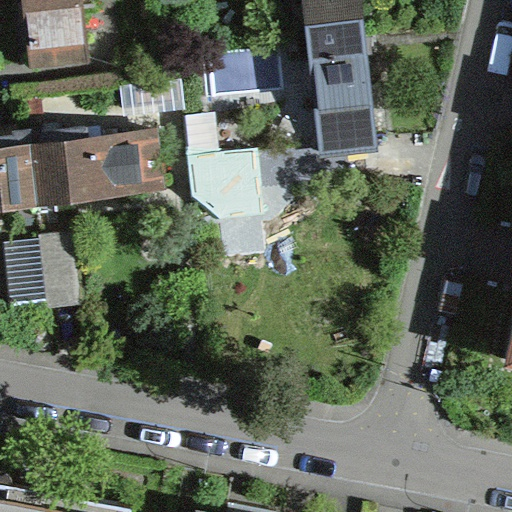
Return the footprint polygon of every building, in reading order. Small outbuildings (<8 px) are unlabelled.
[(25,0),(32,61),(85,55),(81,3),(88,3),(88,0),(25,0)] [(305,0),(307,19),(362,13),(360,0),(305,0)] [(321,148),(375,142),(366,57),(362,13),(307,19),(321,148)] [(218,149),(212,110),(184,113),(192,192),(257,185),(253,145),(218,149)] [(41,129),(41,126),(29,127),(32,158),(37,196),(66,193),(160,182),(155,127),(85,135),(83,124),(41,129)] [(32,158),(29,127),(14,128),(14,132),(0,133),(0,200),(37,196),(32,158)] [(74,245),(42,248),(48,303),(81,300),(74,245)] [(0,477),(0,511),(128,511),(131,502),(19,481),(0,477)]
